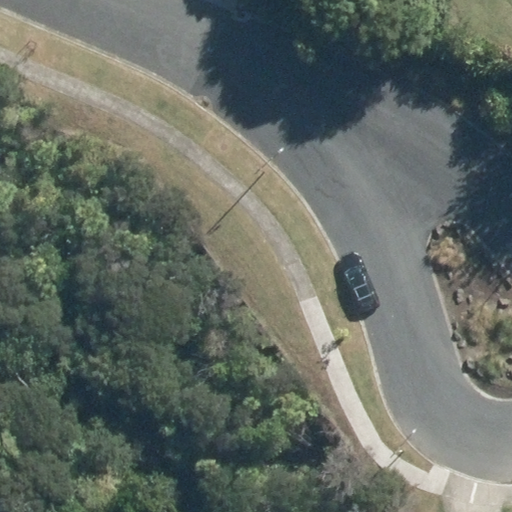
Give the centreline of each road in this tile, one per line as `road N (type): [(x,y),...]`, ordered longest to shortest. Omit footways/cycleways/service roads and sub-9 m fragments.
road 1 (residential): [(511,438),(475,434),(445,414),(424,385),(346,109)]
road 2 (residential): [(346,109),(75,0)]
road 3 (residential): [(474,179),(346,109)]
